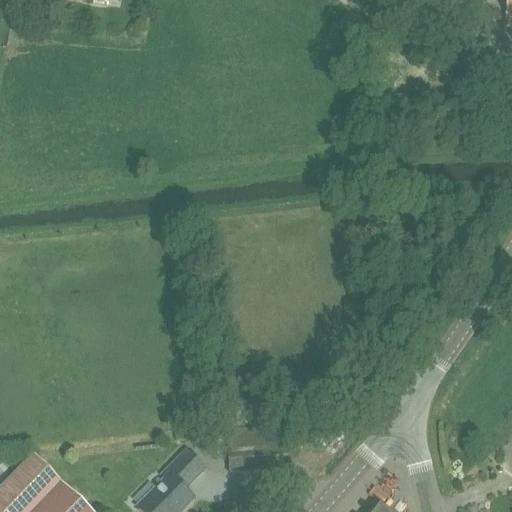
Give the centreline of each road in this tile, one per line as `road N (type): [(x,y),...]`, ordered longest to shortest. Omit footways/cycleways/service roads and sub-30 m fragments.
road 1 (tertiary): [(401,418),(511,255)]
road 2 (unclassified): [(511,93),(350,0)]
road 3 (tertiary): [(318,511),(401,418)]
